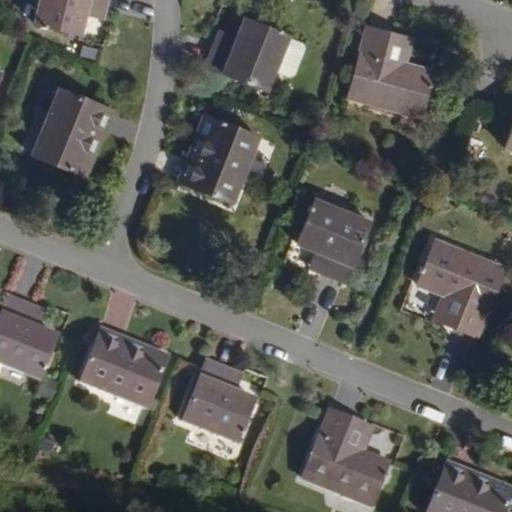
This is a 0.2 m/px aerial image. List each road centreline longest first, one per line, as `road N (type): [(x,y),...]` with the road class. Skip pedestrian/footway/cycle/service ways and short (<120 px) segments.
road 1 (residential): [(511,430),(97,262)]
road 2 (residential): [(168,0),(155,100),(97,262)]
